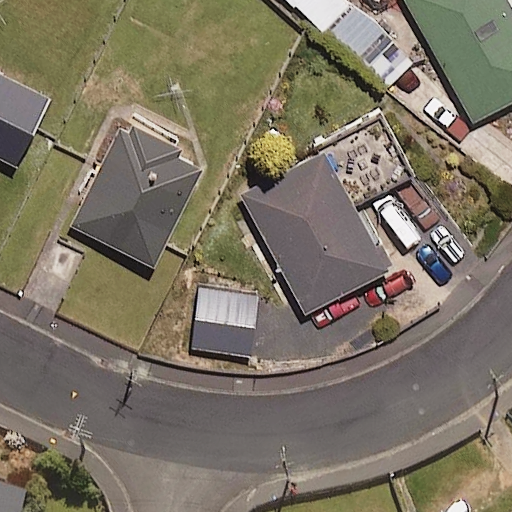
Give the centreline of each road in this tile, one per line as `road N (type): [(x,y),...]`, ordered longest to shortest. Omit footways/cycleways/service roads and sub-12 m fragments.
road 1 (residential): [(511,324),(466,369),(379,417),(186,449)]
road 2 (residential): [(186,449),(0,357)]
